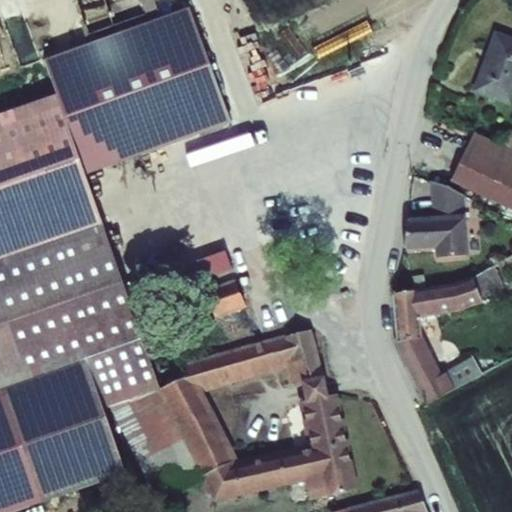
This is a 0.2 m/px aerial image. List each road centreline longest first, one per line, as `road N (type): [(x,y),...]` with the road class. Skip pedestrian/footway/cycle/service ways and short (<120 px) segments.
road 1 (unknown): [(372,324),(215,253),(180,227),(168,192),(175,165),(243,116),(427,46)]
road 2 (residential): [(446,511),(380,358),(371,306),(427,46),(449,0)]
